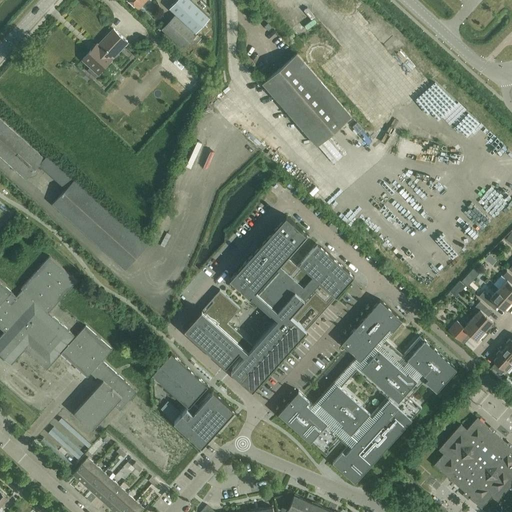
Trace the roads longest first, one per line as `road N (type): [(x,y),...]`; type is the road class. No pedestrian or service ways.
road 1 (residential): [(413,63),(500,141),(376,279)]
road 2 (residential): [(259,406),(170,328),(288,198)]
road 3 (unknown): [(210,469),(0,280)]
road 4 (residential): [(1,50),(178,212)]
road 5 (residential): [(288,198),(413,63)]
road 6 (residential): [(376,279),(259,406)]
road 7 (residential): [(393,511),(242,446)]
road 8 (tertiary): [(405,0),(484,67),(511,73)]
road 9 (unknown): [(293,0),(390,87)]
road 10 (unknown): [(219,89),(311,172)]
